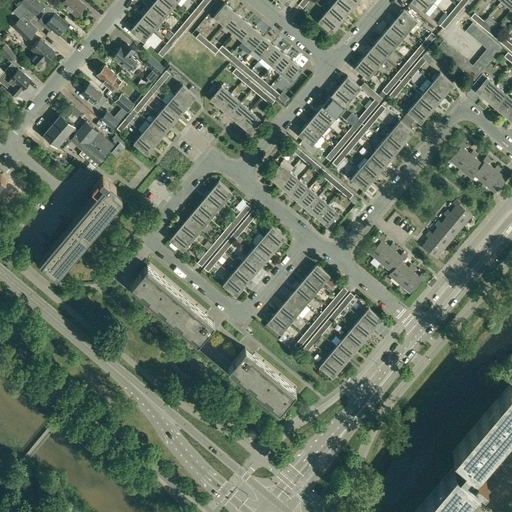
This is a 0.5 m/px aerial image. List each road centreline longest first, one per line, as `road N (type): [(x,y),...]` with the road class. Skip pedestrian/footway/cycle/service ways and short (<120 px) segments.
road 1 (residential): [(237,176),(212,156),(148,240),(239,318),(307,236)]
road 2 (residential): [(333,258),(463,108),(511,147)]
road 3 (residential): [(8,142),(128,0)]
road 4 (primary): [(140,392),(0,272)]
road 5 (tertiary): [(317,462),(421,332)]
road 6 (primary): [(140,392),(197,468),(245,511)]
road 7 (primary): [(255,485),(140,392)]
road 8 (residential): [(237,176),(332,65)]
road 9 (tertiary): [(421,332),(511,225)]
